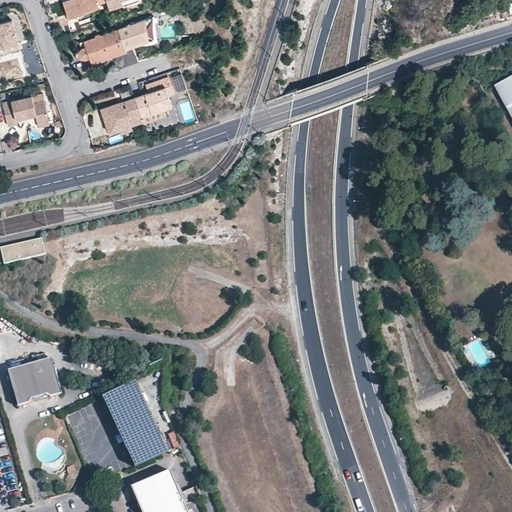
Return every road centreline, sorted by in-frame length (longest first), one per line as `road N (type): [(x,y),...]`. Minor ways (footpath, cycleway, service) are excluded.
road 1 (residential): [(0,195),(140,163),(511,33)]
road 2 (primary): [(336,0),(305,116),(300,232),(315,346),(367,511)]
road 3 (primary): [(410,511),(361,363),(345,276),(341,176),(364,0)]
road 4 (residential): [(65,92),(76,126),(71,143),(0,163)]
